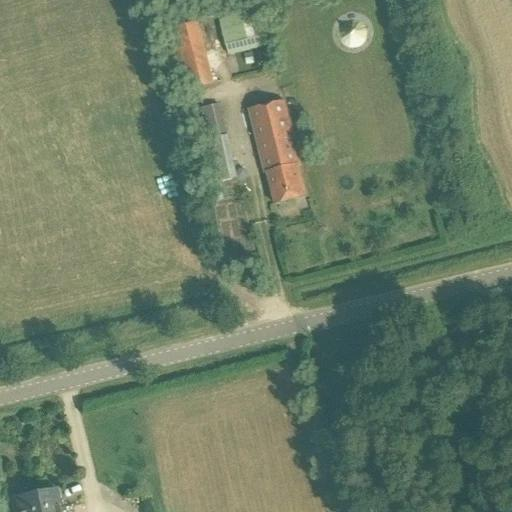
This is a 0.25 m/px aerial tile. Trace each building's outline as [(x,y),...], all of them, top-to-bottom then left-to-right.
[(263,40),(257,11),(248,12),(254,42),(263,40)] [(196,24),(165,32),(182,92),(212,84),(196,24)] [(324,63),(323,50),(308,52),(310,65),(324,63)] [(283,102),(249,110),(264,173),(267,172),(275,206),(305,198),(297,166),(299,165),(283,102)] [(219,106),(200,110),(206,142),(225,138),(219,106)] [(36,496),(39,511),(61,511),(57,491),(36,496)] [(39,511),(36,496),(15,500),(17,511),(39,511)]
